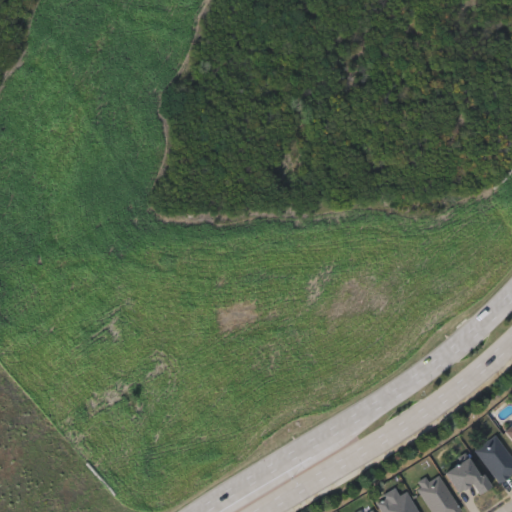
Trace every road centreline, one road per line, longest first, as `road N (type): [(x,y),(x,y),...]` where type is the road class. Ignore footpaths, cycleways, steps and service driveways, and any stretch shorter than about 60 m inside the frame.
road 1 (primary): [(282,511),(438,415),(511,351)]
road 2 (primary): [(511,311),(430,385),(319,455)]
